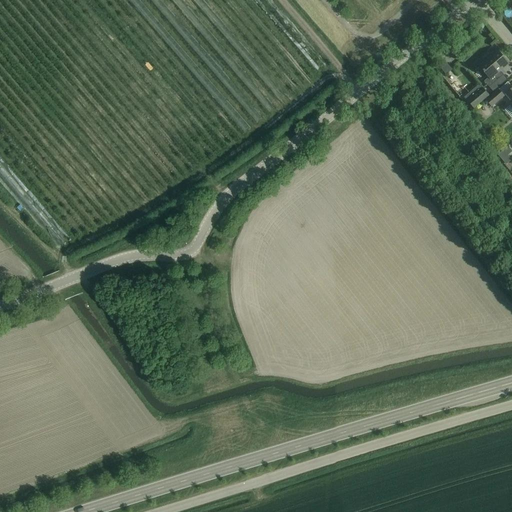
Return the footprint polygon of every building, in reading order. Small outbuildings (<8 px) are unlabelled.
[(478,65),(485,73),(489,77),(484,81),(489,88),(504,75),(500,71),(508,64),(497,50),(491,55),(489,53),(483,58),(484,60),(478,65)] [(446,75),(452,70),(445,61),(438,66),(446,75)] [(480,85),(465,98),(473,108),(488,95),(480,85)] [(492,107),(504,96),(499,90),(487,100),(492,107)] [(511,160),(508,156),(511,152),(511,150),(508,146),(498,155),(506,165),(511,160)]
